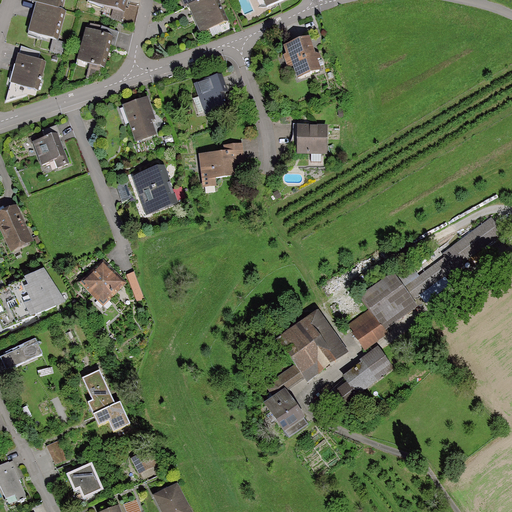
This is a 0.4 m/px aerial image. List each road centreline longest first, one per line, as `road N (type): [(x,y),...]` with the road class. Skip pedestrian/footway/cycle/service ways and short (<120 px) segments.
road 1 (residential): [(511,247),(307,398),(317,422),(411,457),(459,511)]
road 2 (residential): [(138,75),(316,6)]
road 3 (residential): [(0,121),(138,75)]
road 4 (residential): [(0,398),(54,511)]
